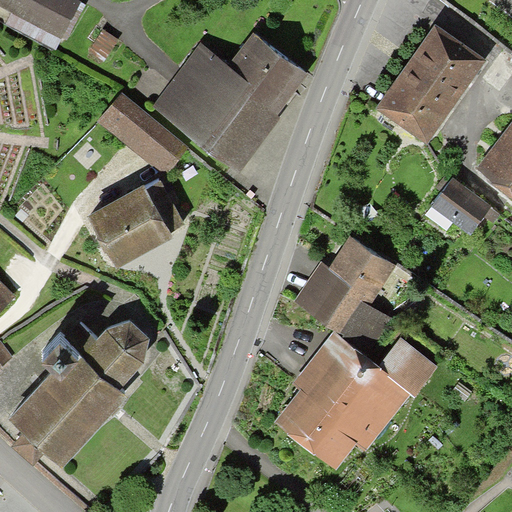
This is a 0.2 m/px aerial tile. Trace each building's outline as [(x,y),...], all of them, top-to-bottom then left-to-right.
[(0,0),(0,4),(60,36),(77,3),(71,0),(0,0)] [(377,106),(424,140),(481,59),(433,26),(429,31),(422,26),(374,94),(381,100),(377,106)] [(153,108),(231,166),(302,71),(253,35),(244,47),(236,41),(229,51),(237,57),(229,68),(200,47),(153,108)] [(168,169),(185,149),(119,95),(97,121),(162,174),(167,168),(168,169)] [(511,126),(477,171),(511,197),(511,126)] [(491,222),(497,214),(450,179),(424,211),(446,227),(453,218),(470,230),(481,215),(491,222)] [(113,262),(181,224),(157,180),(88,216),(113,262)] [(390,264),(351,238),(305,309),(344,334),(363,304),(379,315),(383,308),(389,311),(394,304),(388,300),(388,299),(374,289),(390,264)] [(0,308),(9,299),(0,288),(0,308)] [(8,419),(57,463),(123,392),(115,385),(139,359),(144,337),(127,322),(106,329),(96,339),(79,324),(65,339),(58,333),(40,353),(56,367),(8,419)] [(377,366),(342,338),(276,422),(322,458),(341,434),(361,449),(408,391),(412,394),(431,371),(395,342),(377,366)] [(0,366),(9,360),(0,347),(0,366)]
